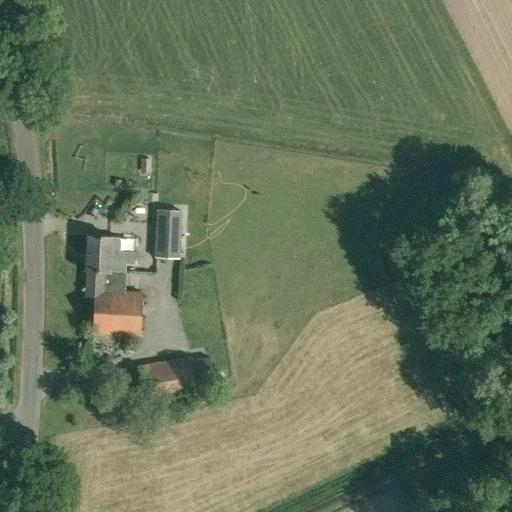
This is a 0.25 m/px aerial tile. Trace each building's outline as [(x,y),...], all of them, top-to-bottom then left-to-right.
[(151,159),(141,159),(141,168),(150,169),(151,159)] [(153,258),(179,259),(180,225),(155,224),(153,258)] [(92,332),(140,335),(143,293),(125,292),(126,271),(119,270),(119,263),(134,263),(135,251),(117,251),(118,237),(87,235),(86,270),(87,270),(86,291),(94,291),(92,332)] [(139,365),(145,402),(196,394),(193,377),(205,375),(202,355),(139,365)] [(69,400),(83,397),(78,375),(64,378),(69,400)]
